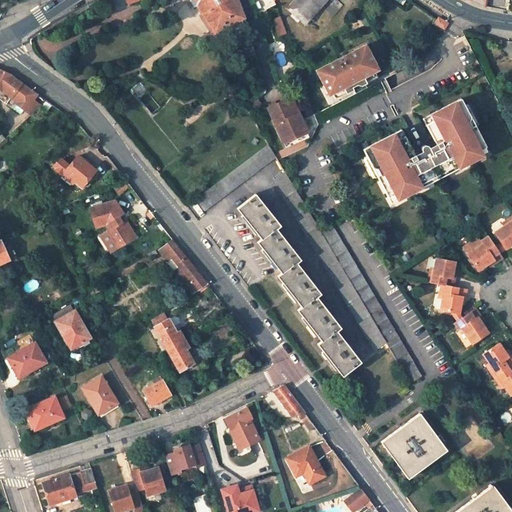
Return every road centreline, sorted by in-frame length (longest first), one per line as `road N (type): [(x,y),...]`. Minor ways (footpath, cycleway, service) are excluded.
road 1 (tertiary): [(286,363),(92,114),(0,44)]
road 2 (unknown): [(193,244),(268,187),(374,356)]
road 3 (residential): [(14,467),(185,418),(286,363)]
road 4 (tertiary): [(400,511),(286,363)]
